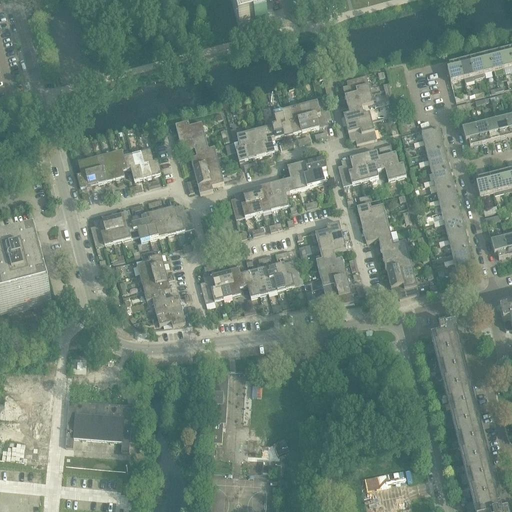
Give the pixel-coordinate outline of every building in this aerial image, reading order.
[(230,0),(241,39),(256,35),(257,39),(269,36),(268,32),(259,0),(230,0)] [(511,62),(509,50),(499,52),(504,71),(511,68),(511,62)] [(499,52),(489,55),(494,74),(504,71),(499,52)] [(489,55),(479,57),(484,76),(494,74),(489,55)] [(479,57),(469,60),(475,82),(485,80),(484,76),(479,57)] [(469,60),(459,62),(464,81),(465,86),(475,83),(475,82),(469,60)] [(450,71),(447,72),(451,84),(464,81),(459,62),(449,65),(450,71)] [(367,79),(347,84),(348,88),(343,90),(345,99),(358,96),(357,91),(369,88),(367,79)] [(357,91),(358,96),(345,99),(347,108),(360,104),(359,100),(371,97),(369,88),(357,91)] [(468,96),(454,100),(456,106),(469,102),(468,96)] [(359,100),(360,104),(347,108),(349,116),(350,116),(363,113),(362,109),(374,106),(371,97),(359,100)] [(328,128),(327,123),(331,122),(326,102),(317,104),(320,117),(316,118),(319,130),(328,128)] [(312,119),(307,120),(310,133),(319,130),(316,118),(320,117),(317,104),(308,106),(312,119)] [(471,111),(470,105),(457,109),(458,115),(471,111)] [(308,106),(300,109),(303,121),(299,122),(302,135),(310,133),(307,120),(312,119),(308,106)] [(302,135),(299,122),(303,121),(300,109),(291,111),(294,123),(290,125),(293,137),(302,135)] [(291,111),(282,113),(285,126),(281,127),(284,139),(293,137),(290,125),(294,123),(291,111)] [(281,127),(285,126),(282,113),(273,115),(276,128),(272,129),(276,142),(284,139),(281,127)] [(349,116),(343,117),(346,126),(358,123),(360,128),(372,124),(370,115),(364,117),(363,113),(350,116),(349,116)] [(510,139),(506,120),(505,117),(495,119),(496,123),(500,141),(510,139)] [(358,123),(346,126),(348,135),(361,132),(362,136),(374,133),(372,124),(360,128),(358,123)] [(496,123),(486,125),(490,144),(500,141),(496,123)] [(189,125),(176,128),(178,138),(191,134),(192,139),(204,135),(202,126),(190,129),(189,125)] [(486,125),(476,128),(481,146),(490,144),(486,125)] [(481,146),(476,128),(462,131),(466,144),(469,143),(470,149),(481,146)] [(272,129),(263,131),(267,144),(262,145),(266,157),(275,155),(272,143),(276,142),(272,129)] [(263,131),(255,133),(258,146),(254,147),(257,160),(266,157),(262,145),(267,144),(263,131)] [(439,131),(422,135),(424,143),(424,146),(442,141),(439,131)] [(361,132),(348,135),(350,144),(356,143),(357,147),(377,142),(374,133),(362,136),(361,132)] [(249,148),(245,149),(248,162),(257,160),(254,147),(258,146),(255,133),(246,135),(249,148)] [(207,144),(204,135),(192,139),(191,134),(178,138),(180,146),(193,143),(194,147),(207,144)] [(240,150),(236,151),(239,164),(248,162),(245,149),(249,148),(246,135),(237,138),(240,150)] [(424,143),(419,145),(419,147),(420,149),(425,148),(427,155),(445,151),(442,141),(424,146),(424,143)] [(209,152),(207,144),(194,147),(193,143),(180,146),(183,155),(195,152),(196,156),(209,153),(209,152)] [(209,153),(196,156),(197,160),(191,162),(193,171),(206,168),(205,163),(217,160),(215,151),(209,152),(209,153)] [(445,151),(427,155),(429,163),(429,165),(447,161),(445,151)] [(161,177),(158,164),(154,165),(150,153),(141,155),(144,168),(149,167),(152,179),(161,177)] [(123,154),(113,156),(117,169),(112,170),(116,182),(125,180),(123,174),(127,173),(124,160),(123,154)] [(379,180),(377,174),(381,173),(378,160),(377,154),(368,156),(371,169),(367,170),(370,183),(379,180)] [(141,155),(132,157),(136,170),(140,169),(143,182),(152,179),(149,167),(144,168),(141,155)] [(394,169),(397,182),(407,180),(403,166),(399,168),(396,155),(387,158),(390,170),(394,169)] [(113,156),(105,158),(108,171),(104,172),(107,185),(116,182),(112,170),(117,169),(113,156)] [(368,156),(359,159),(362,171),(358,172),(361,185),(370,183),(367,170),(371,169),(368,156)] [(124,160),(127,173),(131,172),(134,184),(143,182),(140,169),(136,170),(132,157),(124,160)] [(99,173),(95,174),(98,187),(107,185),(104,172),(108,171),(105,158),(96,161),(99,173)] [(378,160),(381,173),(385,172),(388,184),(397,182),(394,169),(390,170),(387,158),(378,160)] [(353,174),(349,175),(352,187),(361,185),(358,172),(362,171),(359,159),(350,161),(353,174)] [(206,168),(193,171),(195,179),(208,176),(207,172),(219,169),(217,160),(205,163),(206,168)] [(313,176),(316,189),(325,187),(322,174),(327,173),(323,160),(314,163),(317,175),(313,176)] [(87,163),(91,176),(86,177),(90,189),(98,187),(95,174),(99,173),(96,161),(87,163)] [(342,168),(338,170),(343,190),(352,187),(349,175),(353,174),(350,161),(341,163),(342,168)] [(429,163),(424,164),(425,169),(430,167),(432,175),(450,171),(447,161),(429,165),(429,163)] [(81,177),(77,179),(80,192),(90,189),(86,177),(91,176),(87,163),(78,165),(81,177)] [(316,189),(313,176),(317,175),(314,163),(305,165),(309,178),(304,179),(307,191),(316,189)] [(300,180),(295,181),(299,194),(307,191),(304,179),(309,178),(305,165),(297,167),(300,180)] [(286,183),(290,196),(299,194),(295,181),(300,180),(297,167),(287,170),(290,182),(286,183)] [(208,176),(195,179),(198,188),(210,185),(209,181),(222,177),(219,169),(207,172),(208,176)] [(450,171),(432,175),(434,183),(434,185),(452,181),(450,171)] [(511,187),(508,172),(498,175),(504,197),(511,194),(511,187)] [(498,175),(488,177),(493,196),(494,199),(504,197),(498,175)] [(212,190),(224,187),(222,177),(209,181),(210,185),(198,188),(200,197),(213,194),(212,190)] [(479,185),(476,186),(480,199),(493,196),(488,177),(478,180),(479,185)] [(434,183),(429,184),(430,188),(435,187),(437,195),(455,191),(452,181),(434,185),(434,183)] [(277,185),(281,198),(277,199),(280,211),(289,209),(286,197),(290,196),(286,183),(277,185)] [(277,199),(281,198),(277,185),(269,187),(272,200),(268,201),(271,214),(280,211),(277,199)] [(263,202),(259,203),(263,216),(271,214),(268,201),(272,200),(269,187),(260,190),(263,202)] [(259,203),(263,202),(260,190),(251,192),(255,205),(251,206),(254,218),(263,216),(259,203)] [(455,191),(437,195),(439,203),(439,205),(457,201),(455,191)] [(243,194),(246,207),(242,208),(245,220),(254,218),(251,206),(255,205),(251,192),(243,194)] [(234,196),(235,202),(231,203),(236,223),(245,220),(242,208),(246,207),(243,194),(234,196)] [(439,203),(434,204),(434,206),(435,208),(440,207),(442,215),(460,210),(457,201),(439,205),(439,203)] [(370,207),(357,210),(359,219),(372,216),(373,220),(386,217),(383,208),(371,211),(370,207)] [(182,221),(185,234),(194,232),(189,211),(185,213),(183,208),(174,210),(177,223),(182,221)] [(496,209),(483,212),(485,218),(498,215),(496,209)] [(174,210),(165,212),(169,225),(173,224),(176,236),(185,234),(182,221),(177,223),(174,210)] [(460,210),(442,215),(444,223),(444,225),(462,220),(460,210)] [(165,212),(157,214),(160,227),(164,226),(168,239),(176,236),(173,224),(169,225),(165,212)] [(157,214),(148,217),(151,229),(156,228),(159,241),(168,239),(164,226),(160,227),(157,214)] [(130,215),(120,217),(124,230),(119,231),(123,244),(132,241),(130,235),(134,234),(131,221),(130,215)] [(388,226),(386,217),(373,220),(372,216),(359,219),(362,228),(374,225),(375,229),(388,226)] [(115,232),(111,233),(114,246),(123,244),(119,231),(124,230),(120,217),(112,220),(115,232)] [(148,217),(139,219),(143,232),(147,230),(150,243),(159,241),(156,228),(151,229),(148,217)] [(498,218),(485,221),(487,227),(500,224),(498,218)] [(131,221),(134,234),(138,233),(141,245),(150,243),(147,230),(143,232),(139,219),(131,221)] [(114,246),(111,233),(115,232),(112,220),(103,222),(106,235),(102,236),(105,248),(114,246)] [(444,223),(439,224),(440,228),(445,227),(447,235),(465,230),(462,220),(444,225),(444,223)] [(95,229),(91,231),(96,251),(105,248),(102,236),(106,235),(103,222),(94,224),(95,229)] [(339,225),(326,228),(327,233),(315,236),(318,245),(330,242),(329,237),(342,234),(339,225)] [(374,225),(362,228),(364,237),(377,233),(378,238),(390,234),(388,226),(375,229),(374,225)] [(465,230),(447,235),(449,243),(449,245),(467,240),(465,230)] [(366,246),(369,245),(378,243),(379,247),(393,243),(390,234),(378,238),(377,233),(364,237),(366,246)] [(511,233),(503,235),(504,240),(509,259),(511,258),(511,233)] [(329,237),(330,242),(318,245),(320,254),(333,250),(331,246),(344,243),(342,234),(329,237)] [(449,243),(444,244),(445,248),(450,247),(452,254),(470,250),(467,240),(449,245),(449,243)] [(509,259),(504,240),(491,244),(494,257),(497,256),(499,262),(509,259)] [(0,324),(9,322),(7,317),(50,305),(43,279),(40,267),(37,253),(20,258),(16,244),(10,245),(9,243),(0,245),(0,324)] [(344,243),(331,246),(333,250),(320,254),(322,262),(335,259),(334,255),(346,252),(344,243)] [(393,243),(379,247),(382,255),(394,252),(396,256),(408,253),(406,244),(394,247),(393,243)] [(470,250),(452,254),(454,262),(454,264),(472,260),(470,250)] [(394,252),(382,255),(384,264),(397,261),(398,265),(410,262),(408,253),(396,256),(394,252)] [(150,265),(137,268),(140,278),(152,274),(151,270),(164,267),(161,257),(148,261),(150,265)] [(322,262),(316,263),(319,273),(331,269),(332,274),(345,270),(342,261),(336,263),(335,259),(322,262)] [(449,264),(450,268),(455,267),(457,275),(475,270),(472,260),(454,264),(454,262),(449,264)] [(413,271),(410,262),(398,265),(397,261),(384,264),(386,273),(399,269),(400,274),(413,271)] [(293,263),(284,266),(287,278),(291,277),(295,290),(304,287),(299,267),(294,269),(293,263)] [(284,266),(275,268),(278,281),(283,280),(286,292),(295,290),(291,277),(287,278),(284,266)] [(164,267),(151,270),(152,274),(140,278),(142,286),(155,283),(154,279),(166,275),(164,267)] [(275,268),(266,270),(270,283),(274,282),(277,294),(286,292),(283,280),(278,281),(275,268)] [(331,269),(319,273),(321,281),(333,278),(335,282),(347,279),(345,270),(332,274),(331,269)] [(415,279),(413,271),(400,274),(399,269),(386,273),(389,281),(401,278),(402,283),(415,279)] [(266,270),(258,273),(261,285),(265,284),(269,297),(277,294),(274,282),(270,283),(266,270)] [(239,271),(230,273),(233,286),(229,287),(232,300),(241,297),(240,291),(244,290),(240,277),(241,277),(239,271)] [(225,288),(220,289),(224,302),(232,300),(229,287),(233,286),(230,273),(221,276),(225,288)] [(258,273),(249,275),(252,288),(257,286),(260,299),(269,297),(265,284),(261,285),(258,273)] [(157,292),(156,287),(168,284),(166,275),(154,279),(155,283),(142,286),(144,295),(157,292)] [(241,277),(240,277),(244,290),(247,289),(251,301),(260,299),(257,286),(252,288),(249,275),(241,277)] [(216,291),(212,292),(215,304),(224,302),(220,289),(225,288),(221,276),(213,278),(216,291)] [(213,278),(203,280),(205,285),(200,287),(206,307),(215,304),(212,292),(216,291),(213,278)] [(333,278),(321,281),(323,290),(336,287),(337,291),(349,288),(347,279),(335,282),(333,278)] [(417,288),(415,279),(402,283),(401,278),(389,281),(391,290),(403,287),(405,291),(417,288)] [(153,302),(166,299),(165,295),(171,293),(168,284),(156,287),(157,292),(144,295),(147,304),(153,303),(153,302)] [(336,287),(323,290),(325,299),(338,295),(339,300),(352,297),(349,288),(337,291),(336,287)] [(403,287),(391,290),(393,299),(398,298),(399,302),(420,297),(417,288),(405,291),(403,287)] [(354,306),(352,297),(339,300),(338,295),(325,299),(328,308),(340,305),(341,309),(354,306)] [(166,299),(153,302),(153,303),(155,311),(167,308),(169,312),(181,309),(179,299),(167,303),(166,299)] [(183,317),(181,309),(169,312),(167,308),(155,311),(157,320),(170,316),(171,321),(183,317)] [(511,309),(507,310),(500,312),(504,325),(506,334),(511,332),(511,309)] [(186,327),(183,317),(171,321),(170,316),(157,320),(160,329),(172,326),(173,330),(186,327)] [(501,511),(457,334),(455,327),(439,331),(440,331),(430,334),(432,340),(432,341),(436,340),(437,347),(435,347),(440,369),(443,368),(446,383),(444,384),(449,405),(452,404),(455,419),(453,419),(458,441),(461,440),(463,448),(464,455),(462,456),(468,477),(470,477),(474,491),(471,492),(476,511),(501,511)] [(380,347),(366,350),(369,363),(383,359),(380,347)] [(307,353),(295,372),(297,376),(319,377),(331,358),(329,354),(307,353)] [(211,378),(210,406),(209,420),(207,445),(222,446),(226,379),(224,379),(212,378),(211,378)] [(274,390),(253,398),(259,413),(262,420),(269,436),(291,427),(288,420),(286,416),(275,389),(274,390)] [(86,442),(110,444),(110,445),(114,446),(114,444),(122,445),(121,455),(129,455),(133,409),(69,404),(66,451),(73,451),(74,441),(82,442),(82,443),(86,444),(86,442)] [(273,447),(278,458),(289,454),(284,443),(273,447)] [(263,463),(262,476),(280,476),(281,464),(263,463)]
